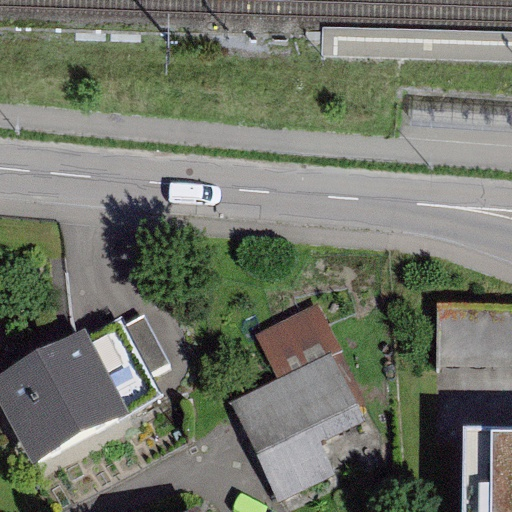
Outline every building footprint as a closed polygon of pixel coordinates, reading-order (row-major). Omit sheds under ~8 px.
[(511,99),(409,92),(408,121),(511,128),(511,99)] [(372,415),(320,312),(255,345),(279,392),(231,416),(279,511),(282,511),(336,485),(323,460),(367,438),(359,421),(372,415)] [(511,324),(438,324),(438,383),(511,383),(511,324)] [(123,335),(0,401),(0,421),(35,486),(130,436),(127,430),(164,410),(123,335)] [(511,511),(511,465),(468,466),(468,511),(511,511)]
